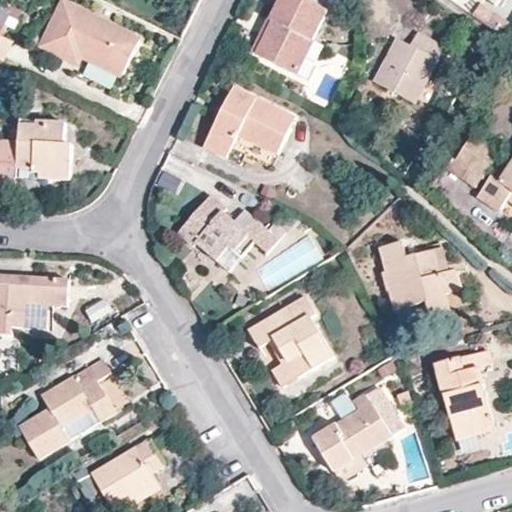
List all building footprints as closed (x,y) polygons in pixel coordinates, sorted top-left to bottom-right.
[(304,0),(280,0),(271,22),(273,23),(257,56),(308,81),(324,47),(314,42),(328,12),(304,0)] [(80,66),(83,59),(88,50),(97,55),(93,64),(123,79),(141,42),(62,2),(40,46),(80,66)] [(0,10),(0,23),(14,30),(19,20),(0,10)] [(273,23),(271,22),(268,20),(252,53),(257,56),(273,23)] [(410,46),(398,39),(375,83),(415,105),(445,47),(417,32),(410,46)] [(0,34),(0,61),(3,63),(13,42),(0,34)] [(295,119),(235,88),(205,147),(226,157),(238,135),(277,156),(295,119)] [(37,126),(20,125),(19,145),(17,173),(33,174),(33,175),(40,176),(39,181),(70,183),(72,147),(64,147),(66,124),(37,122),(37,126)] [(511,165),(502,181),(490,172),(503,153),(477,134),(458,161),(483,178),(489,183),(478,196),(480,199),(502,213),(511,201),(511,165)] [(0,187),(16,189),(17,173),(19,145),(0,143),(0,187)] [(483,178),(458,161),(454,158),(449,166),(478,185),(483,178)] [(196,244),(205,253),(217,263),(231,248),(242,259),(256,244),(269,256),(280,241),(255,220),(245,230),(225,213),(229,209),(212,195),(178,234),(193,248),(196,244)] [(439,276),(432,251),(408,258),(403,243),(380,249),(387,274),(383,274),(388,294),(391,292),(396,311),(427,303),(430,315),(450,310),(447,295),(460,291),(455,272),(449,273),(439,276)] [(443,249),(432,251),(439,276),(449,273),(443,249)] [(217,263),(205,253),(199,259),(211,270),(217,263)] [(71,282),(0,277),(0,334),(14,336),(15,329),(46,331),(49,307),(68,309),(71,282)] [(103,300),(84,312),(92,323),(110,312),(103,300)] [(274,341),(287,362),(297,379),(334,358),(310,318),(316,315),(306,300),(251,332),(260,349),(274,341)] [(489,351),(436,365),(457,441),(494,430),(479,370),(493,367),(489,351)] [(70,443),(69,440),(63,430),(93,411),(99,421),(101,424),(118,413),(98,381),(112,373),(104,360),(43,397),(50,409),(19,428),(39,461),(70,443)] [(297,379),(287,362),(273,370),(283,387),(297,379)] [(363,455),(393,436),(383,420),(395,413),(379,388),(354,403),(359,410),(315,440),(340,482),(369,465),(363,455)] [(63,430),(69,440),(99,421),(93,411),(63,430)] [(383,420),(393,436),(405,429),(395,413),(383,420)] [(113,511),(126,503),(159,484),(153,474),(166,466),(149,439),(91,475),(113,511)] [(159,484),(126,503),(129,509),(163,490),(159,484)]
